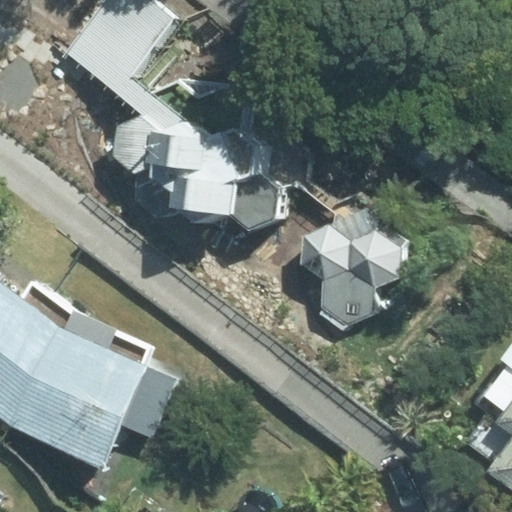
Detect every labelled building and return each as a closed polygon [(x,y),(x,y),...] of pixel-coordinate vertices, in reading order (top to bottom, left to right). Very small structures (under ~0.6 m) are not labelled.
[(202,91),(133,123),(142,192),(176,218),(201,201),(217,222),(261,207),(263,174),(278,171),(281,138),(262,124),(259,95),(212,99),(214,115),(202,91)] [(386,312),(388,285),(411,276),(414,236),(386,233),(385,249),(365,247),(351,220),(321,235),(343,277),(342,310),(386,312)] [(0,262),(0,430),(7,436),(21,418),(124,465),(171,365),(159,359),(166,343),(98,314),(47,277),(38,290),(0,262)] [(496,354),(445,294),(381,350),(433,409),(496,354)] [(511,368),(462,430),(507,466),(496,480),(511,492),(511,368)] [(0,511),(10,511),(22,497),(0,479),(0,511)]
